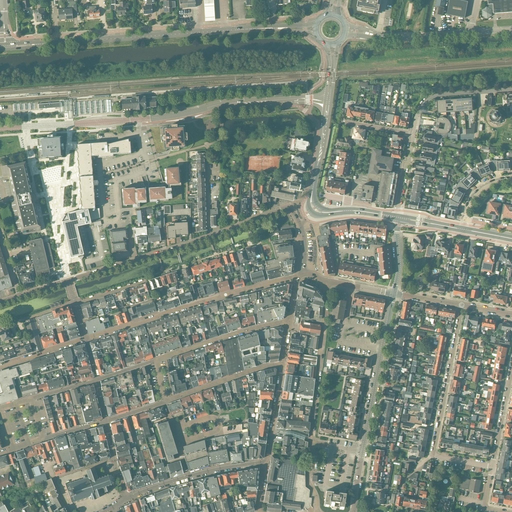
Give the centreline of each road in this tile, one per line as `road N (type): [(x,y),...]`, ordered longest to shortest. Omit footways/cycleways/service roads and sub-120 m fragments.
road 1 (residential): [(0,367),(297,276)]
road 2 (primary): [(44,43),(271,28)]
road 3 (residential): [(492,466),(432,455),(462,306)]
road 4 (unclassified): [(138,119),(251,101),(328,102)]
road 5 (residential): [(164,402),(155,360),(287,321)]
road 6 (residential): [(327,280),(311,442)]
road 7 (residential): [(362,451),(394,294)]
road 8 (residential): [(304,274),(301,224),(289,206),(209,238)]
road 9 (residential): [(258,511),(280,364)]
road 10 (residential): [(209,238),(68,281)]
road 11 (residential): [(280,364),(164,402)]
